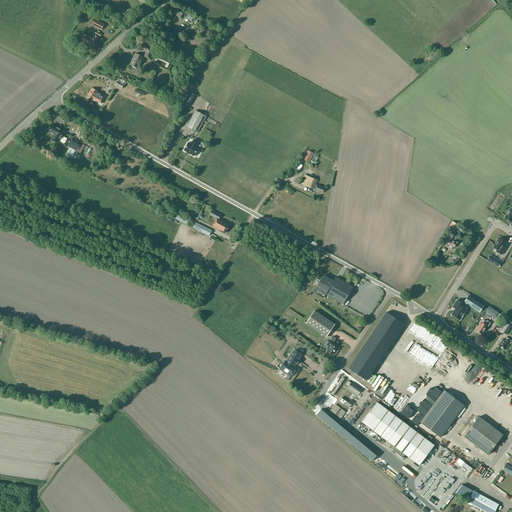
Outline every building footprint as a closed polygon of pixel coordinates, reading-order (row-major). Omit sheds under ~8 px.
[(176,9),(173,14),(181,19),(184,13),(176,9)] [(196,17),(189,13),(186,18),(193,22),(196,17)] [(95,19),(92,26),(101,30),(104,24),(95,19)] [(83,36),(81,40),(88,44),(87,45),(89,46),(88,47),(93,49),(94,47),(100,36),(101,34),(96,31),(92,38),(86,35),(85,37),(83,36)] [(148,49),(144,56),(150,59),(154,52),(148,49)] [(140,65),(142,61),(143,62),(144,58),(135,54),(130,65),(139,69),(141,66),(140,65)] [(126,82),(118,79),(115,85),(122,89),(126,82)] [(101,103),(105,96),(97,92),(98,91),(92,88),(87,96),(93,100),(93,99),(101,103)] [(184,102),(194,107),(199,96),(189,91),(184,102)] [(206,116),(195,110),(186,126),(197,132),(206,116)] [(55,127),(51,125),(48,130),(52,132),(51,132),(55,134),(52,140),(57,143),(64,132),(55,126),(55,127)] [(76,150),(78,148),(81,143),(72,138),(69,143),(72,145),(70,147),(76,150)] [(193,140),(190,145),(188,143),(184,150),(194,156),(198,149),(195,147),(198,143),(193,140)] [(307,150),(306,152),(303,159),(309,162),(313,153),(307,150)] [(310,188),(310,187),(322,193),(324,188),(315,185),(317,180),(305,175),(301,184),(310,188)] [(218,219),(221,215),(212,210),(209,215),(216,219),(213,225),(220,228),(220,229),(225,232),(228,225),(223,223),(220,221),(220,220),(218,219)] [(174,214),(172,217),(186,224),(188,220),(185,219),(185,218),(177,215),(174,214)] [(448,228),(453,232),(458,225),(452,221),(448,228)] [(193,228),(209,236),(212,231),(196,223),(193,228)] [(450,233),(444,241),(449,244),(448,246),(448,247),(451,249),(452,248),(453,247),(454,247),(456,243),(454,242),(457,237),(450,233)] [(499,238),(493,248),(497,250),(496,252),(501,255),(505,248),(502,246),(505,242),(499,238)] [(487,260),(498,267),(501,262),(490,255),(487,260)] [(315,289),(325,294),(333,281),(323,275),(315,289)] [(325,294),(343,304),(353,287),(335,277),(333,281),(325,294)] [(464,302),(479,313),(484,306),(468,296),(464,302)] [(452,315),(459,320),(465,311),(461,308),(464,304),(457,300),(452,307),(456,309),(452,315)] [(369,304),(365,314),(369,315),(373,306),(369,304)] [(485,312),(493,317),(497,312),(488,307),(485,312)] [(314,311),(306,323),(326,337),(335,324),(314,311)] [(386,312),(364,344),(348,368),(366,381),(404,325),(386,312)] [(481,322),(476,331),(481,334),(486,327),(487,327),(488,327),(490,323),(490,322),(486,320),(485,320),(485,321),(483,320),(481,322)] [(500,331),(505,335),(511,326),(505,323),(500,331)] [(329,341),(329,340),(323,350),(331,355),(337,346),(332,343),(336,338),(332,336),(329,341)] [(505,350),(510,343),(511,340),(507,337),(505,340),(503,338),(498,346),(505,350)] [(298,361),(297,360),(301,355),(294,350),(286,362),(285,361),(279,369),(282,370),(282,372),(286,375),(288,374),(291,376),(296,368),(293,366),(294,365),(295,365),(298,361)] [(457,370),(468,356),(462,352),(452,365),(457,370)] [(409,377),(413,372),(409,369),(407,371),(406,370),(400,378),(403,381),(407,375),(409,377)] [(331,394),(334,395),(345,379),(342,377),(331,394)] [(349,386),(360,393),(362,389),(351,382),(349,386)] [(444,390),(420,422),(440,437),(464,405),(444,390)] [(339,399),(342,401),(341,402),(349,407),(353,402),(349,400),(348,402),(341,397),(339,399)] [(361,422),(419,465),(434,445),(376,402),(361,422)] [(340,408),(335,404),(330,410),(336,415),(340,408)] [(346,412),(341,409),(336,415),(341,419),(346,412)] [(464,437),(488,455),(503,435),(479,417),(464,437)] [(511,467),(505,463),(501,470),(511,476),(511,475),(511,467)] [(438,479),(430,471),(423,477),(431,485),(438,479)] [(497,506),(498,504),(473,491),(468,502),(485,511),(495,511),(496,511),(497,510),(497,509),(497,508),(497,507),(497,506)]
